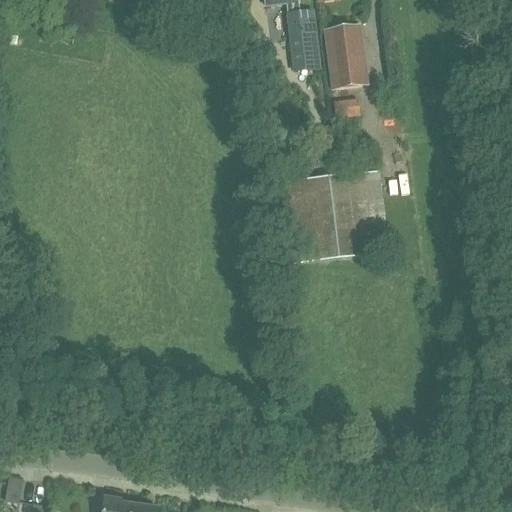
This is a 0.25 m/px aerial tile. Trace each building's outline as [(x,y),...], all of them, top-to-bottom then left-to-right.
[(264,0),(265,11),(287,8),(288,17),(301,16),(299,0),(264,0)] [(301,16),(288,17),(294,76),(322,73),(316,14),(301,16)] [(352,27),(323,31),(331,93),(360,90),(352,27)] [(359,119),(357,103),(334,105),(335,122),(359,119)] [(303,132),(306,153),(332,150),(330,129),(303,132)] [(281,133),(268,135),(272,160),(277,159),(285,158),(281,133)] [(377,173),(279,185),(289,268),(387,256),(377,173)] [(102,511),(129,511),(130,508),(119,507),(120,504),(104,502),(102,511)]
